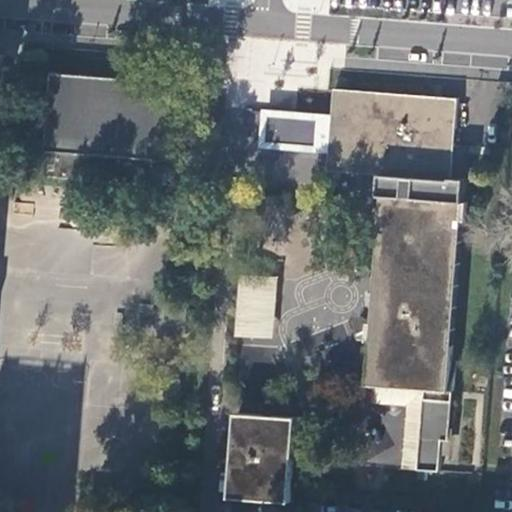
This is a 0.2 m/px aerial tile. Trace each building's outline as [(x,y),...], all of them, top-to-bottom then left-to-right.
[(177,82),(54,71),(45,176),(169,185),(177,82)] [(451,391),(465,221),(469,221),(470,201),(466,201),(468,178),(454,177),(461,99),(337,89),(334,118),(332,148),(330,170),(383,175),(401,177),(399,195),(385,194),(375,321),(371,321),(369,339),(373,340),(370,384),(427,389),(421,468),(443,470),(445,439),(452,440),(455,391),(451,391)] [(322,117),(269,112),(267,143),(320,147),(322,117)] [(322,117),(320,147),(332,148),(334,118),(322,117)] [(383,175),(381,195),(385,194),(399,195),(401,177),(383,175)] [(281,276),(246,272),(241,335),(276,337),(281,276)] [(427,389),(370,384),(369,402),(410,406),(405,467),(421,468),(427,389)] [(234,497),(293,502),(300,418),(241,413),(234,497)] [(365,461),(399,464),(401,436),(368,433),(365,461)]
